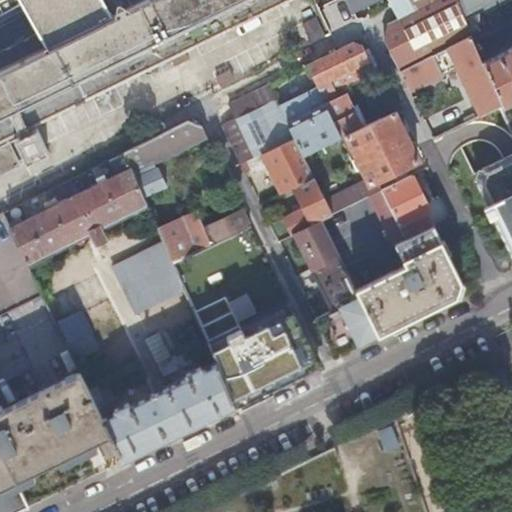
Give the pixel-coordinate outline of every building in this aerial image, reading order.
[(0,0),(0,18),(24,5),(20,0),(0,0)] [(0,138),(18,130),(18,131),(0,139),(0,175),(49,151),(37,126),(31,129),(29,124),(170,54),(175,63),(188,57),(184,47),(279,0),(140,0),(110,15),(46,46),(0,68),(0,138)] [(20,0),(24,5),(46,46),(110,15),(101,0),(20,0)] [(347,0),(352,9),(369,0),(347,0)] [(383,35),(400,70),(471,33),(466,24),(464,18),(455,0),(432,0),(415,9),(399,16),(388,22),(383,35)] [(393,3),(396,10),(399,16),(415,9),(410,0),(389,0),(391,3),(393,3)] [(410,0),(415,9),(432,0),(410,0)] [(455,0),(464,18),(490,4),(490,3),(496,0),(455,0)] [(315,13),(302,20),(311,40),(324,33),(315,13)] [(471,33),(400,70),(407,85),(458,61),(479,109),(474,111),(476,116),(501,104),(503,103),(483,60),(471,33)] [(353,42),(307,64),(317,86),(321,95),(372,69),(360,44),(353,42)] [(368,46),(360,44),(372,69),(378,66),(368,46)] [(503,103),(501,104),(502,105),(511,100),(511,45),(483,60),(503,103)] [(229,68),(215,75),(219,84),(233,77),(229,68)] [(221,124),(240,163),(246,160),(247,160),(294,137),(286,122),(278,105),(267,84),(228,103),(235,117),(221,124)] [(317,86),(278,105),(286,122),(294,137),(302,155),(340,136),(325,103),(324,102),(321,95),(317,86)] [(339,95),(324,102),(325,103),(340,136),(345,134),(355,129),(339,95)] [(418,159),(394,110),(355,129),(345,134),(369,183),(418,159)] [(433,137),(469,120),(464,110),(428,128),(433,137)] [(187,120),(123,151),(130,166),(133,172),(134,171),(207,136),(202,127),(187,120)] [(266,162),(281,192),(293,186),(313,176),(304,157),(302,155),(294,137),(247,160),(251,169),(266,162)] [(511,152),(506,156),(486,165),(480,179),(511,250),(511,152)] [(146,201),(134,171),(133,172),(130,166),(106,179),(102,171),(97,174),(100,181),(80,191),(73,176),(65,180),(72,195),(58,201),(54,194),(43,200),(47,208),(34,214),(28,199),(20,203),(27,218),(22,220),(18,214),(7,220),(26,260),(88,230),(93,242),(104,237),(98,224),(146,201)] [(410,174),(381,189),(397,221),(405,238),(426,227),(432,224),(426,211),(428,210),(410,174)] [(313,176),(293,186),(303,207),(270,223),(278,241),(294,233),(322,220),(332,214),(313,176)] [(195,210),(158,227),(164,240),(173,261),(212,243),(251,225),(243,208),(203,227),(195,210)] [(316,317),(335,356),(377,335),(357,294),(358,294),(322,220),(294,233),(331,309),(320,315),(316,317)] [(396,242),(405,238),(397,221),(387,226),(396,242)] [(357,294),(377,335),(455,296),(460,282),(432,224),(426,227),(405,238),(396,242),(409,269),(358,294),(357,294)] [(295,315),(251,225),(212,243),(173,261),(184,286),(213,354),(254,335),(295,315)] [(0,281),(19,276),(8,236),(0,238),(0,281)] [(173,261),(164,240),(111,266),(133,311),(184,286),(173,261)] [(57,319),(67,340),(88,330),(78,309),(57,319)] [(319,364),(295,315),(254,335),(213,354),(216,361),(236,405),(319,364)] [(69,349),(61,353),(69,370),(78,366),(69,349)] [(216,361),(103,417),(111,435),(123,460),(236,405),(216,361)] [(103,417),(80,371),(0,409),(0,511),(17,511),(29,506),(16,480),(111,435),(103,417)] [(419,408),(405,415),(408,421),(422,414),(419,408)] [(391,425),(378,430),(387,450),(400,445),(391,425)]
